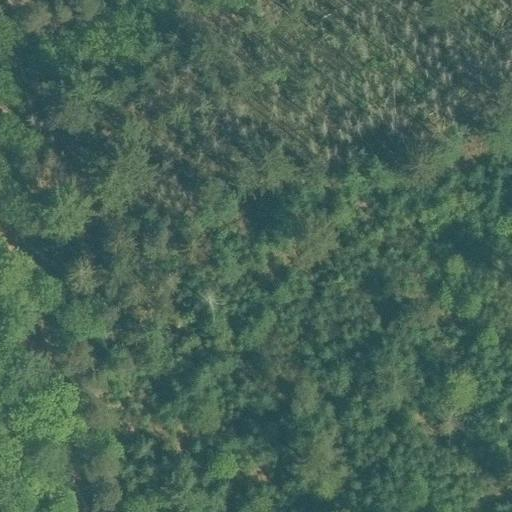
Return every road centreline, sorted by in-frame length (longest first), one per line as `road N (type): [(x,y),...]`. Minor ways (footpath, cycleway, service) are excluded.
road 1 (track): [(0,195),(84,511)]
road 2 (track): [(0,65),(169,0)]
